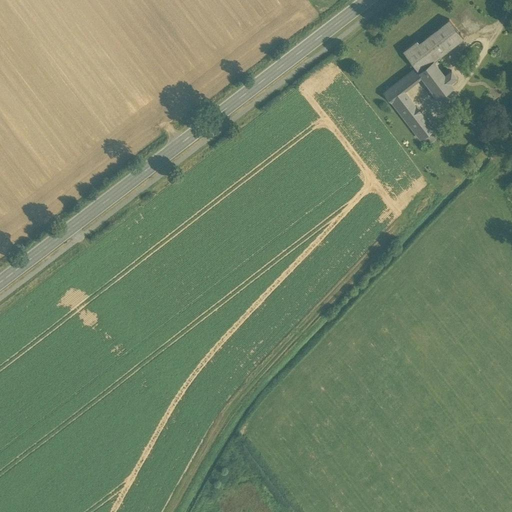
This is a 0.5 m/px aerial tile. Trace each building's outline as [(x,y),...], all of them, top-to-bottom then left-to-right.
[(449,18),(426,36),(440,54),(464,36),(449,18)] [(426,36),(419,41),(417,39),(403,50),(416,66),(420,70),(433,60),(434,60),(441,55),(440,54),(426,36)] [(434,60),(433,60),(420,70),(423,74),(439,95),(453,85),(434,60)] [(416,66),(411,70),(418,79),(423,74),(420,70),(416,66)] [(411,70),(397,81),(404,90),(418,79),(411,70)] [(404,90),(397,81),(385,91),(391,99),(404,90)] [(404,90),(391,99),(392,100),(392,101),(393,100),(399,108),(411,99),(404,90)] [(433,127),(411,99),(399,108),(421,137),(433,127)]
